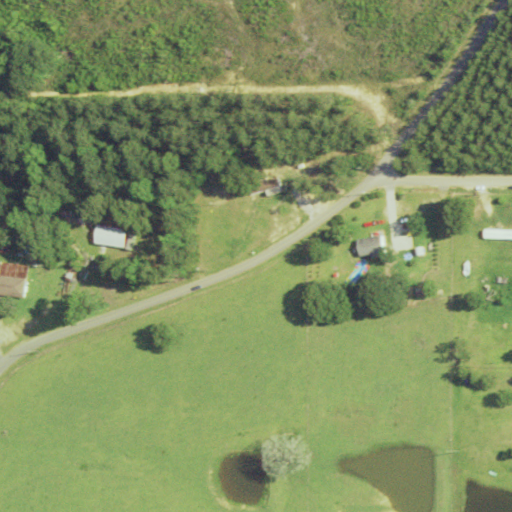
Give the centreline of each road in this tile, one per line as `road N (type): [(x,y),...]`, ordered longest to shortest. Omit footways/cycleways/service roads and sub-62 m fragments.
road 1 (residential): [(0,366),(74,327),(224,273),(325,212),(435,101),(505,0)]
road 2 (residential): [(360,183),(511,181)]
